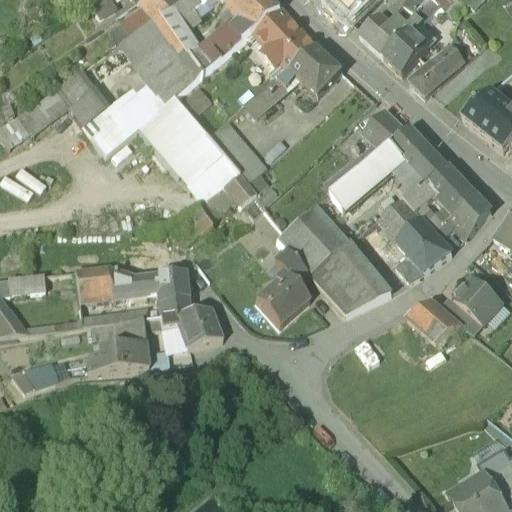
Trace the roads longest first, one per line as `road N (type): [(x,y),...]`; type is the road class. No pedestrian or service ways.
road 1 (residential): [(511,188),(340,56),(284,0)]
road 2 (residential): [(511,205),(436,287),(291,370)]
road 3 (residential): [(291,370),(412,511)]
road 4 (residential): [(291,370),(245,341),(170,237)]
